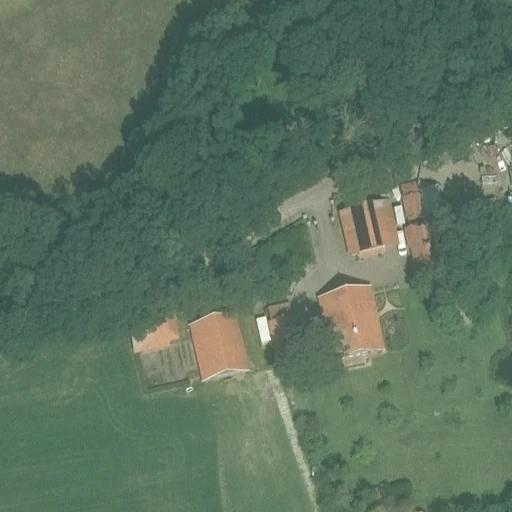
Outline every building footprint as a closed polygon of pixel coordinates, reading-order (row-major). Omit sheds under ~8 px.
[(402,186),(404,197),(422,193),(420,182),(402,186)] [(406,216),(442,211),(441,200),(425,202),(424,195),(404,198),(406,216)] [(469,207),(468,197),(450,199),(451,210),(469,207)] [(342,212),(348,258),(400,251),(394,205),(342,212)] [(436,226),(405,233),(408,250),(412,249),(415,262),(411,263),(415,280),(446,273),(436,226)] [(332,362),(382,352),(368,290),(319,301),(332,362)] [(271,307),(272,321),(294,320),(294,306),(271,307)] [(135,353),(167,346),(160,314),(128,321),(135,353)] [(189,327),(202,382),(246,372),(234,317),(189,327)] [(295,320),(271,324),(275,354),(300,350),(295,320)]
